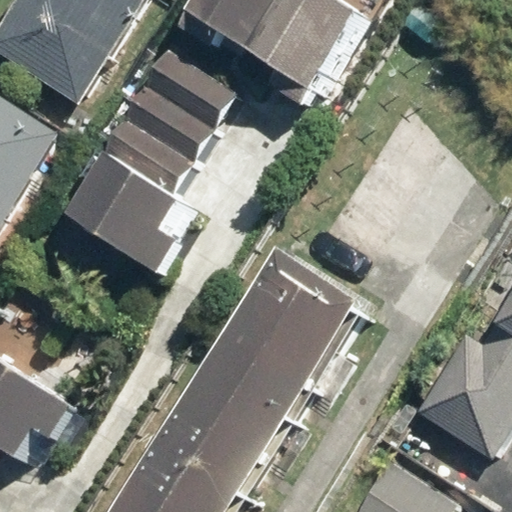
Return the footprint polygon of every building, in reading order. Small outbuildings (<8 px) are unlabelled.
[(30,0),(0,48),(0,52),(94,111),(164,0),(30,0)] [(322,112),(380,22),(345,0),(211,0),(192,30),(253,68),(261,55),(275,65),(267,77),(320,111),(322,112)] [(115,152),(127,160),(86,224),(178,281),(197,249),(184,241),(207,206),(189,194),(249,98),(176,54),(115,152)] [(0,255),(73,141),(0,94),(0,255)] [(299,257),(132,511),(253,511),(384,312),(299,257)] [(511,323),(495,350),(490,347),(440,425),(504,465),(511,451),(511,323)] [(0,356),(0,466),(6,458),(48,484),(92,415),(0,356)] [(369,511),(463,511),(467,508),(400,465),(369,511)]
